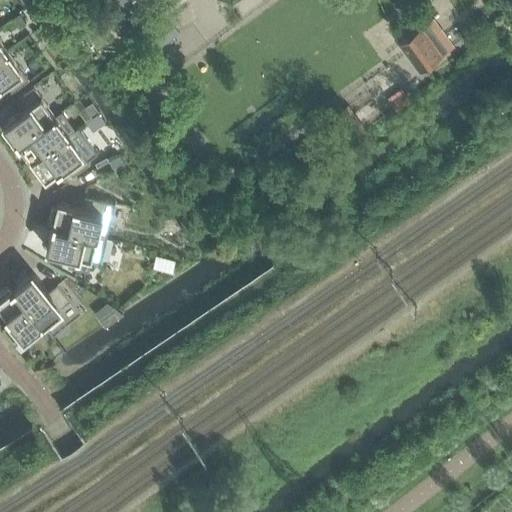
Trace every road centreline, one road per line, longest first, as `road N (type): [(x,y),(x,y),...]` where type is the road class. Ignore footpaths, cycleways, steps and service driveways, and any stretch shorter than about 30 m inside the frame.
road 1 (unknown): [(16,374),(54,353),(131,279),(156,221),(13,0)]
road 2 (unclassified): [(0,358),(34,389),(114,511)]
